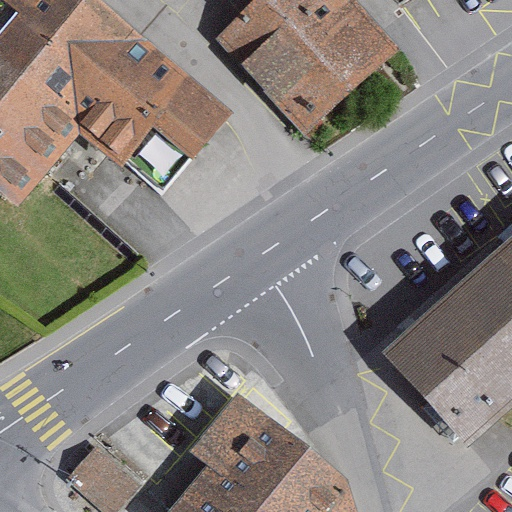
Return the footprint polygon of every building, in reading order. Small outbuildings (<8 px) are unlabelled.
[(231,117),(90,0),(0,0),(0,193),(17,207),(79,134),(122,169),(155,130),(193,162),(231,117)] [(401,51),(355,0),(260,0),(217,40),(306,137),(401,51)] [(511,408),(511,236),(382,352),(468,448),(511,408)] [(239,399),(193,455),(210,469),(175,511),(354,511),(349,484),(283,433),(239,399)] [(67,479),(102,511),(115,511),(140,486),(97,446),(67,479)]
